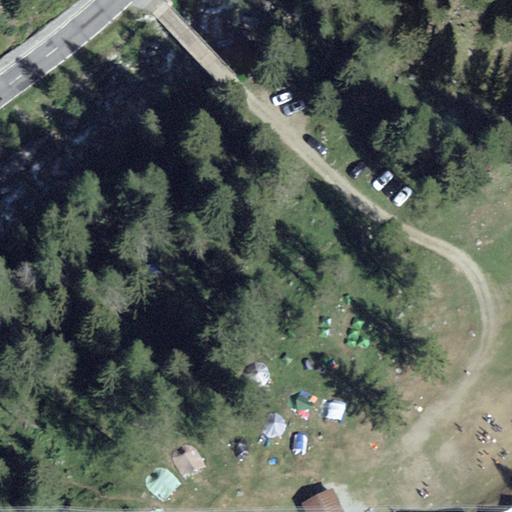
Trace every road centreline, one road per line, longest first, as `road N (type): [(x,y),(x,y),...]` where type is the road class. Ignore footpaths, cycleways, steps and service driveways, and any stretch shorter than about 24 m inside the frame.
road 1 (track): [(155,0),(366,209),(482,277),(496,323),(491,347),(414,435)]
road 2 (secondary): [(111,0),(0,91)]
